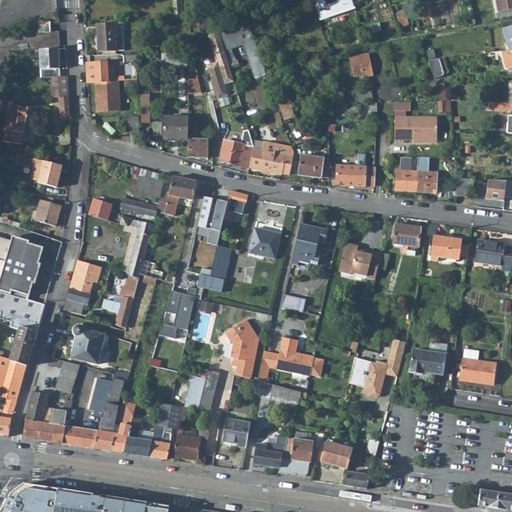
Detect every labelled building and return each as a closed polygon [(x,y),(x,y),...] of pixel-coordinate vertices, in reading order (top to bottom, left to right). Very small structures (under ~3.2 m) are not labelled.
[(182,18),(181,0),(172,0),(174,19),(182,18)] [(311,0),(320,19),(355,7),(352,0),(311,0)] [(511,9),(511,0),(495,0),(498,12),(511,9)] [(409,24),(404,10),(396,13),(400,27),(409,24)] [(263,66),(246,20),(220,29),(226,47),(244,41),(254,69),(263,66)] [(38,22),(39,32),(50,32),(50,22),(38,22)] [(124,51),(122,23),(97,24),(97,34),(95,34),(95,45),(98,45),(98,53),(124,51)] [(379,23),(371,25),(373,33),(381,31),(379,23)] [(509,51),(511,50),(511,49),(511,26),(503,29),(509,51)] [(224,85),(233,82),(218,30),(217,28),(208,36),(216,63),(206,65),(217,99),(227,96),(224,85)] [(198,44),(192,49),(194,58),(203,50),(198,44)] [(40,49),(41,77),(52,77),(59,77),(59,49),(40,49)] [(428,59),(435,58),(433,49),(426,51),(428,59)] [(511,49),(511,50),(509,51),(501,51),(505,68),(509,70),(511,68),(511,49)] [(161,68),(187,67),(187,51),(161,53),(161,68)] [(373,76),(369,53),(349,57),(354,77),(362,75),(363,78),(373,76)] [(136,62),(135,54),(123,55),(123,63),(136,62)] [(444,74),(439,58),(428,59),(435,78),(443,75),(442,74),(444,74)] [(86,63),(88,83),(95,83),(119,81),(124,81),(137,80),(137,76),(114,77),(107,78),(107,65),(106,62),(86,63)] [(190,75),(189,94),(202,93),(197,75),(190,75)] [(52,77),(51,98),(59,97),(68,97),(67,76),(59,77),(52,77)] [(119,81),(95,83),(96,113),(120,111),(119,81)] [(332,87),(334,103),(342,102),(340,85),(332,87)] [(359,103),(373,100),(372,98),(370,87),(356,90),(359,103)] [(277,98),(287,95),(285,89),(275,92),(277,98)] [(444,90),(438,92),(439,101),(446,100),(444,90)] [(140,94),(140,122),(149,122),(149,94),(140,94)] [(295,117),(287,95),(277,98),(277,99),(285,120),(295,117)] [(59,97),(60,120),(70,119),(68,97),(59,97)] [(227,97),(219,99),(220,106),(229,104),(227,97)] [(438,101),(439,105),(446,105),(446,112),(451,111),(450,101),(438,101)] [(9,102),(4,141),(23,144),(26,117),(27,118),(28,109),(27,109),(28,107),(12,105),(13,102),(9,102)] [(511,111),(511,102),(482,102),(482,110),(511,111)] [(395,117),(405,117),(405,111),(410,111),(410,103),(395,103),(395,117)] [(274,113),(278,127),(282,126),(278,112),(274,113)] [(124,132),(139,131),(139,117),(124,117),(124,132)] [(163,138),(188,139),(188,117),(163,117),(163,138)] [(437,142),(437,117),(405,117),(395,117),(394,117),(394,139),(414,139),(419,139),(419,142),(437,142)] [(209,140),(188,139),(187,158),(208,158),(209,140)] [(219,162),(249,168),(253,147),(224,141),(219,162)] [(256,149),(254,148),(250,168),(281,174),(282,173),(285,156),(283,145),(264,141),(262,150),(256,149)] [(292,147),(283,145),(285,156),(282,173),(289,175),(294,152),(292,147)] [(22,155),(20,163),(32,166),(33,158),(22,155)] [(301,155),(298,175),(321,178),(321,177),(329,178),(329,159),(323,158),(301,155)] [(395,191),(415,192),(417,171),(417,165),(417,158),(406,157),(406,165),(412,165),(412,171),(396,170),(395,191)] [(426,166),(427,158),(417,158),(417,165),(426,166)] [(39,180),(38,183),(57,187),(62,165),(43,161),(40,173),(39,180)] [(336,185),(365,186),(374,186),(374,168),(366,167),(337,166),(336,185)] [(159,173),(136,167),(132,178),(139,180),(136,192),(159,198),(163,182),(157,180),(159,173)] [(437,173),(417,171),(415,192),(435,193),(437,173)] [(197,182),(173,176),(170,192),(162,191),(158,207),(157,212),(165,214),(165,213),(175,216),(178,204),(191,207),(197,182)] [(473,185),(473,178),(457,178),(456,196),(467,196),(467,185),(473,185)] [(506,181),(488,179),(485,198),(504,201),(504,197),(506,181)] [(247,195),(231,191),(227,201),(224,218),(230,220),(234,202),(245,205),(247,195)] [(227,201),(203,197),(197,226),(209,229),(206,243),(217,245),(224,218),(227,201)] [(158,207),(123,198),(121,209),(155,217),(157,212),(158,207)] [(111,204),(94,199),(89,215),(107,220),(111,204)] [(41,200),(35,220),(56,226),(61,206),(41,200)] [(129,219),(122,217),(121,222),(120,224),(127,226),(127,225),(129,219)] [(137,221),(129,219),(127,225),(136,227),(137,221)] [(153,225),(137,221),(136,227),(138,228),(137,232),(126,275),(128,275),(139,278),(140,274),(144,260),(153,225)] [(327,229),(300,223),(291,264),(298,265),(299,261),(309,264),(309,263),(317,265),(318,262),(320,253),(316,252),(318,241),(324,243),(327,229)] [(421,227),(396,224),(393,244),(418,247),(421,227)] [(281,234),(255,227),(249,253),(275,259),(281,234)] [(467,258),(469,247),(460,246),(461,240),(434,236),(430,260),(437,262),(438,257),(458,260),(458,257),(467,258)] [(0,237),(0,290),(11,293),(12,290),(29,295),(32,283),(38,263),(43,247),(12,238),(11,240),(0,237)] [(491,244),(477,242),(474,262),(502,266),(501,271),(510,272),(511,261),(511,247),(505,246),(505,244),(491,242),(491,244)] [(358,247),(346,243),(339,271),(351,274),(351,272),(366,276),(365,277),(374,279),(377,268),(381,254),(372,252),(372,253),(363,250),(362,253),(357,251),(357,249),(358,247)] [(232,248),(217,245),(210,276),(224,280),(232,248)] [(389,255),(381,253),(381,254),(377,268),(385,270),(389,255)] [(78,260),(70,288),(64,309),(82,314),(84,304),(87,304),(90,294),(93,282),(97,283),(102,267),(78,260)] [(155,263),(144,260),(140,274),(144,275),(157,279),(162,280),(174,284),(176,276),(153,269),(155,263)] [(210,276),(200,274),(198,285),(222,291),(224,280),(210,276)] [(139,278),(128,275),(125,286),(123,286),(120,296),(116,295),(114,302),(105,299),(102,307),(119,312),(116,325),(126,328),(139,278)] [(157,279),(144,275),(143,281),(155,285),(155,284),(157,279)] [(177,326),(190,328),(197,288),(189,287),(188,293),(171,289),(162,335),(175,338),(177,326)] [(298,298),(284,294),(281,307),(295,311),(298,298)] [(306,299),(298,298),(295,311),(303,312),(306,299)] [(0,313),(0,312),(0,319),(11,323),(9,327),(19,330),(19,328),(36,333),(44,304),(28,299),(20,325),(12,322),(14,315),(6,312),(0,313)] [(203,300),(201,310),(212,313),(214,303),(203,300)] [(502,310),(509,312),(511,301),(503,300),(502,310)] [(247,319),(226,332),(233,344),(230,358),(234,358),(232,366),(237,367),(235,375),(251,379),(259,339),(247,319)] [(19,330),(10,360),(27,365),(36,333),(19,328),(19,330)] [(85,330),(79,328),(77,336),(71,358),(98,364),(103,343),(107,344),(109,336),(105,335),(85,330)] [(298,340),(282,337),(279,354),(264,351),(258,381),(266,383),(269,367),(310,376),(310,375),(320,377),(324,359),(314,357),(314,356),(300,354),(300,356),(295,355),(295,352),(298,340)] [(397,339),(394,350),(390,365),(400,368),(402,358),(404,352),(406,341),(397,339)] [(358,343),(352,341),(350,348),(353,349),(352,352),(356,353),(357,347),(358,343)] [(390,365),(394,350),(391,349),(387,364),(388,364),(385,374),(397,377),(400,368),(390,365)] [(446,354),(413,349),(409,372),(422,374),(422,372),(443,375),(446,354)] [(479,351),(464,349),(463,359),(462,358),(459,380),(494,384),(497,363),(477,361),(479,351)] [(0,433),(9,435),(11,418),(17,401),(27,365),(10,360),(2,357),(0,356),(0,389),(1,390),(0,393),(0,396),(6,398),(3,410),(2,417),(0,416),(0,433)] [(376,363),(355,357),(349,383),(364,387),(363,391),(368,392),(370,395),(377,397),(379,395),(385,374),(388,364),(387,364),(376,361),(376,363)] [(80,365),(64,361),(62,368),(78,373),(80,365)] [(78,373),(62,368),(56,390),(71,394),(78,373)] [(203,369),(201,378),(206,379),(205,384),(199,408),(210,410),(219,373),(203,369)] [(122,372),(115,370),(114,375),(113,378),(121,380),(122,372)] [(193,376),(190,375),(188,381),(191,382),(185,407),(190,407),(199,408),(205,384),(206,379),(201,378),(193,376)] [(112,382),(98,378),(90,409),(94,410),(102,413),(104,413),(112,382)] [(121,380),(113,378),(112,382),(104,413),(99,431),(98,431),(94,448),(111,451),(115,434),(112,433),(118,406),(117,406),(124,381),(121,380)] [(266,383),(258,381),(256,396),(297,407),(300,397),(301,392),(266,383)] [(48,395),(32,392),(25,420),(22,438),(62,444),(66,421),(67,415),(70,415),(73,401),(70,400),(65,399),(63,410),(45,407),(48,395)] [(176,400),(172,399),(170,405),(166,427),(164,432),(171,434),(172,428),(178,429),(179,422),(181,406),(175,405),(176,400)] [(136,406),(123,403),(119,424),(121,425),(119,434),(115,434),(111,451),(124,453),(133,417),(136,406)] [(170,405),(161,403),(154,433),(148,457),(167,459),(170,444),(171,434),(164,432),(166,427),(170,405)] [(185,407),(181,406),(179,422),(184,423),(185,416),(189,416),(190,407),(185,407)] [(140,419),(133,417),(124,453),(148,457),(154,433),(139,430),(140,419)] [(251,423),(226,418),(222,441),(238,444),(238,446),(246,447),(251,423)] [(68,421),(66,421),(62,444),(94,448),(98,431),(67,427),(68,421)] [(183,430),(178,429),(176,435),(173,457),(196,460),(196,464),(204,465),(210,424),(201,423),(199,438),(196,438),(197,432),(183,430)] [(307,433),(295,431),(294,438),(289,438),(287,444),(283,458),(282,458),(280,467),(279,473),(305,476),(308,471),(309,462),(310,462),(313,441),(306,440),(307,433)] [(324,433),(317,432),(314,447),(319,449),(322,440),(324,433)] [(277,436),(267,435),(266,442),(276,444),(276,442),(277,436)] [(332,440),(328,439),(327,442),(322,440),(319,449),(316,460),(347,468),(352,448),(331,443),(332,440)] [(379,441),(370,439),(366,453),(375,455),(379,441)] [(266,445),(256,443),(253,463),(280,467),(282,458),(283,458),(287,444),(276,442),(276,444),(266,442),(266,445)] [(346,471),(343,485),(366,489),(370,475),(346,471)] [(4,506),(0,511),(167,511),(169,506),(23,485),(13,492),(5,507),(4,506)] [(511,494),(480,490),(477,505),(478,505),(511,510),(511,494)]
